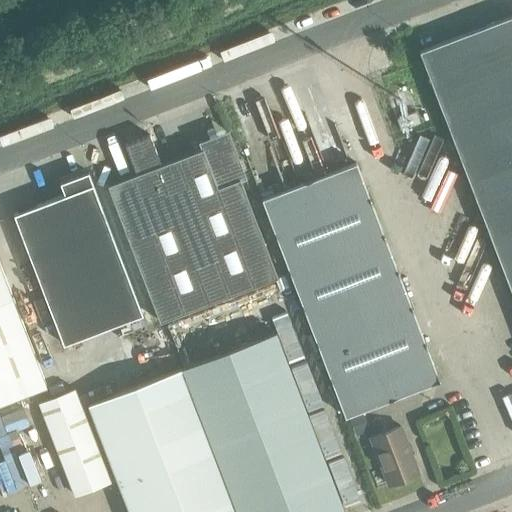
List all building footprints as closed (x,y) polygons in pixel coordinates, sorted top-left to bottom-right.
[(511,14),(419,51),(511,291),(511,14)] [(402,128),(420,121),(416,111),(398,118),(402,128)] [(160,320),(278,275),(240,177),(218,185),(203,147),(171,159),(169,156),(161,152),(158,153),(150,134),(125,143),(136,172),(108,183),(160,320)] [(346,415),(440,379),(356,162),(262,198),(346,415)] [(64,343),(143,313),(88,170),(60,181),(65,193),(14,213),(64,343)] [(0,402),(47,385),(0,263),(0,402)] [(168,323),(176,339),(206,324),(197,307),(168,323)] [(344,511),(275,332),(182,367),(237,511),(344,511)] [(88,403),(129,511),(237,511),(182,367),(88,403)] [(74,494),(109,481),(73,387),(38,401),(74,494)] [(389,484),(418,472),(400,425),(370,437),(389,484)]
